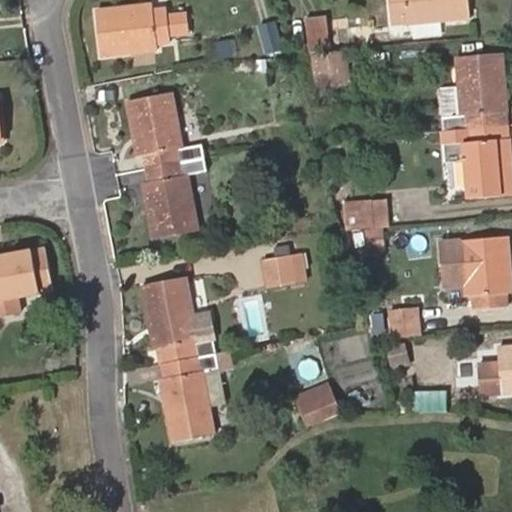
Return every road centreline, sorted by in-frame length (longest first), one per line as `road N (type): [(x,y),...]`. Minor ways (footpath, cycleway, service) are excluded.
road 1 (residential): [(123,511),(108,337),(81,197)]
road 2 (residential): [(81,197),(49,0)]
